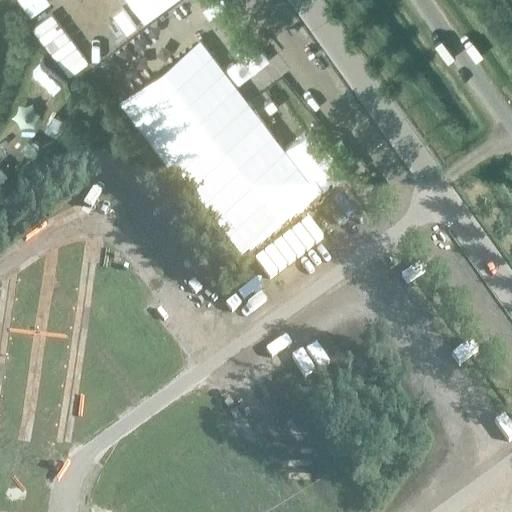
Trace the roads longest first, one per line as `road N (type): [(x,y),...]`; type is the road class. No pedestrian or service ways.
road 1 (track): [(511,363),(252,0)]
road 2 (track): [(0,274),(74,225),(114,234),(220,362)]
